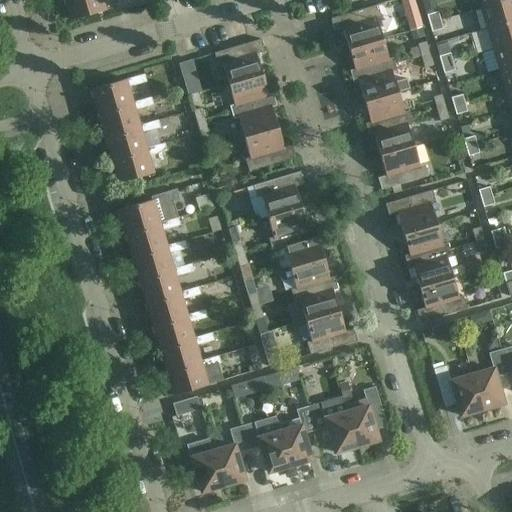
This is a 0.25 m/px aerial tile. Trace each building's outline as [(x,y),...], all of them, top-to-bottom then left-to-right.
[(64,0),(70,20),(105,10),(101,0),(64,0)] [(421,27),(413,0),(400,0),(410,31),(421,27)] [(511,0),(508,0),(481,8),(487,29),(511,21),(511,0)] [(342,29),(348,49),(382,39),(376,19),(381,18),(377,5),(330,19),(334,31),(342,29)] [(426,15),(429,24),(440,20),(437,12),(426,15)] [(440,20),(429,24),(431,32),(442,29),(440,20)] [(494,49),(511,43),(511,21),(487,29),(471,33),(477,54),(494,49)] [(412,40),(424,37),(421,27),(410,31),(412,40)] [(222,64),(228,85),(262,75),(256,54),(264,52),(260,39),(214,53),(217,66),(222,64)] [(388,59),(382,39),(348,49),(354,69),(349,71),(353,83),(358,82),(358,81),(374,76),(371,65),(388,60),(388,59)] [(417,44),(420,56),(429,54),(425,42),(417,44)] [(511,43),(494,49),(500,70),(511,66),(511,43)] [(438,56),(441,65),(452,62),(450,53),(438,56)] [(433,66),(429,54),(420,56),(424,69),(433,66)] [(392,58),(388,59),(388,60),(371,65),(374,76),(358,81),(358,82),(364,102),(397,92),(391,72),(396,71),(394,64),(392,58)] [(452,62),(441,65),(443,74),(455,70),(452,62)] [(511,66),(500,70),(506,91),(511,89),(511,66)] [(91,89),(98,113),(132,103),(128,88),(146,82),(144,74),(125,80),(125,79),(91,89)] [(268,95),(262,75),(228,85),(234,105),(229,106),(233,119),(238,117),(237,117),(254,112),(251,100),(268,96),(268,95)] [(369,136),(373,135),(373,134),(390,129),(387,118),(403,113),(403,112),(397,92),(364,102),(370,122),(365,124),(369,136)] [(272,94),(268,95),(268,96),(251,100),(254,112),(237,117),(238,117),(243,138),(277,128),(271,107),(276,106),(272,94)] [(450,98),(453,106),(464,103),(462,94),(450,98)] [(445,107),(441,95),(432,97),(436,109),(445,107)] [(151,97),(132,103),(98,113),(104,136),(139,126),(134,110),(153,105),(151,97)] [(464,103),(453,106),(456,115),(467,112),(464,103)] [(448,119),(445,107),(436,109),(440,122),(448,119)] [(193,111),(196,123),(205,120),(201,108),(193,111)] [(373,134),(373,135),(379,155),(413,145),(407,125),(412,123),(408,111),(403,112),(403,113),(387,118),(390,129),(373,134)] [(157,120),(159,127),(168,125),(165,118),(157,120)] [(157,120),(139,126),(104,136),(111,159),(146,149),(141,134),(160,128),(159,127),(157,120)] [(208,132),(205,120),(196,123),(200,135),(208,132)] [(283,148),(277,128),(243,138),(249,158),(245,159),(248,172),(295,158),(292,146),(283,148)] [(463,139),(465,148),(476,144),(474,136),(463,139)] [(164,143),(146,149),(111,159),(118,183),(153,173),(148,157),(166,151),(164,143)] [(476,144),(465,148),(468,156),(479,153),(476,144)] [(419,165),(413,145),(379,155),(385,175),(377,178),(381,190),(427,176),(424,164),(419,165)] [(299,172),(252,186),(256,198),(261,197),(267,217),(300,207),(294,187),(303,184),(299,172)] [(478,190),(480,199),(491,196),(489,187),(478,190)] [(403,234),(436,225),(430,204),(435,203),(431,191),(385,204),(388,216),(397,214),(403,234)] [(125,234),(159,223),(155,208),(173,203),(171,195),(152,200),(118,210),(125,234)] [(195,199),(198,212),(213,208),(209,195),(195,199)] [(491,196),(480,199),(483,208),(494,204),(491,196)] [(306,227),(300,207),(267,217),(273,237),(268,239),(272,251),(283,248),(283,247),(296,243),(293,232),(307,228),(306,227)] [(177,218),(159,223),(125,234),(132,257),(166,246),(161,231),(180,226),(177,218)] [(322,236),(318,224),(306,227),(307,228),(293,232),(296,243),(283,247),(283,248),(289,268),(323,258),(317,238),(322,236)] [(443,245),(442,245),(436,225),(403,234),(409,255),(404,256),(408,269),(412,267),(429,262),(426,250),(443,245)] [(244,253),(240,240),(236,226),(227,229),(235,255),(244,253)] [(471,230),(475,242),(484,239),(480,227),(471,230)] [(490,232),(492,240),(504,237),(501,228),(490,232)] [(504,237),(492,240),(495,249),(506,246),(504,237)] [(487,251),(484,239),(475,242),(479,254),(487,251)] [(184,241),(166,246),(132,257),(138,280),(173,269),(168,254),(187,249),(184,241)] [(418,288),(452,277),(463,274),(461,265),(449,269),(446,257),(451,256),(447,243),(442,245),(443,245),(426,250),(429,262),(412,267),(418,288)] [(244,253),(235,255),(239,267),(247,265),(244,253)] [(329,278),(323,258),(289,268),(278,271),(281,281),(292,278),(295,288),(290,290),(294,302),(299,301),(299,300),(315,295),(312,284),(329,279),(329,278)] [(191,264),(173,269),(138,280),(145,303),(180,292),(175,277),(193,272),(191,264)] [(505,283),(511,280),(511,270),(502,273),(505,283)] [(299,300),(299,301),(305,321),(338,311),(332,291),(337,289),(333,277),(329,278),(329,279),(312,284),(315,295),(299,300)] [(458,298),(452,277),(418,288),(424,308),(416,310),(419,323),(466,309),(463,296),(458,298)] [(198,287),(180,292),(145,303),(152,326),(186,315),(182,300),(200,294),(198,287)] [(247,296),(251,308),(259,305),(256,293),(247,296)] [(263,318),(259,305),(251,308),(254,320),(263,318)] [(205,310),(186,315),(152,326),(159,349),(193,338),(189,323),(207,317),(205,310)] [(344,331),(338,311),(305,321),(311,341),(306,343),(310,355),(356,341),(353,329),(344,331)] [(489,311),(469,317),(471,327),(492,321),(489,311)] [(211,333),(193,338),(159,349),(166,372),(200,361),(195,346),(214,340),(211,333)] [(489,339),(486,344),(488,353),(499,350),(495,337),(489,339)] [(371,362),(364,344),(346,351),(352,369),(371,362)] [(511,346),(500,350),(507,374),(511,372),(511,346)] [(264,353),(269,367),(282,363),(278,349),(264,353)] [(492,369),(471,375),(481,410),(503,403),(495,378),(507,374),(500,350),(499,350),(488,353),(492,369)] [(202,369),(220,364),(218,356),(200,361),(166,372),(172,395),(207,385),(202,369)] [(481,410),(471,375),(450,381),(446,366),(433,370),(443,404),(455,401),(460,416),(481,410)] [(276,373),(263,377),(267,389),(279,385),(278,380),(276,373)] [(250,381),(231,387),(234,398),(253,393),(250,381)] [(343,401),(351,399),(347,382),(338,384),(341,397),(343,401)] [(344,405),(346,412),(356,447),(377,440),(374,430),(386,426),(375,387),(362,391),(365,399),(344,405)] [(196,397),(172,404),(176,416),(200,409),(196,397)] [(308,406),(315,431),(327,427),(334,453),(356,447),(346,412),(344,405),(343,401),(341,397),(308,406)] [(300,425),(279,432),(289,466),(311,460),(303,434),(315,431),(308,406),(296,410),(300,425)] [(274,416),(241,426),(248,450),(260,447),(268,473),(289,466),(279,432),(274,416)] [(233,445),(212,451),(222,486),(244,479),(236,454),(248,450),(241,426),(229,430),(233,445)] [(222,486),(212,451),(191,458),(201,492),(222,486)]
